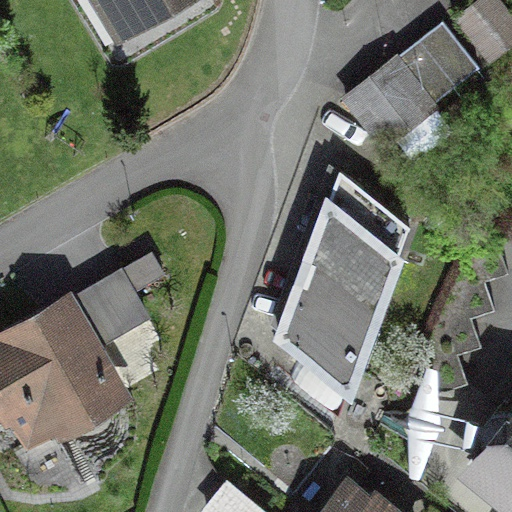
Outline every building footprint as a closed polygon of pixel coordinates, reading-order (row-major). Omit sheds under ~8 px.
[(104,0),(120,26),(163,0),(104,0)] [(487,59),(511,38),(511,26),(498,9),(483,21),(478,15),(462,27),(487,59)] [(428,104),(475,68),(439,21),(342,97),(381,147),(431,108),(428,104)] [(277,332),(344,385),(404,224),(347,179),(326,240),(314,231),(277,332)] [(495,245),(511,238),(511,218),(508,208),(452,228),(462,257),(438,265),(448,293),(425,301),(435,330),(411,338),(421,366),(398,375),(408,403),(464,383),(454,355),(478,346),(468,318),(491,310),(481,281),(505,273),(495,245)] [(158,273),(147,253),(115,272),(126,292),(158,273)] [(115,393),(63,302),(6,335),(10,342),(0,347),(0,404),(24,446),(115,393)] [(476,434),(490,445),(470,470),(511,503),(511,411),(501,403),(476,434)] [(204,510),(206,511),(259,511),(225,484),(204,510)] [(394,511),(369,491),(359,503),(345,491),(327,511),(394,511)]
